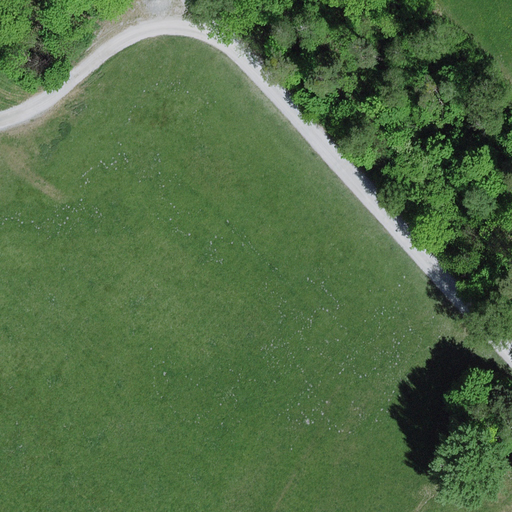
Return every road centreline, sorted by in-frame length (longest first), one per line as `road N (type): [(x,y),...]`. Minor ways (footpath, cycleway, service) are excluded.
road 1 (track): [(185,0),(511,358)]
road 2 (track): [(0,127),(17,124),(177,0)]
